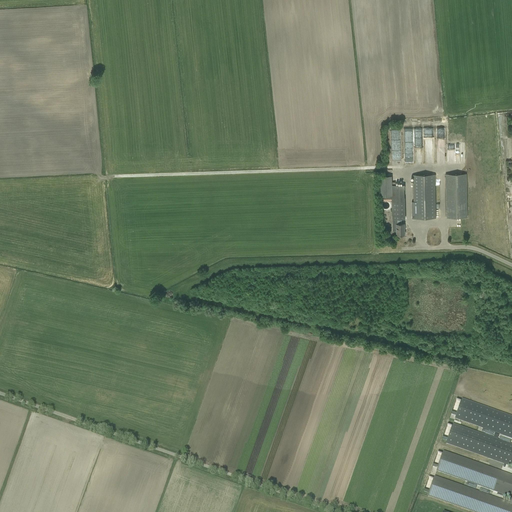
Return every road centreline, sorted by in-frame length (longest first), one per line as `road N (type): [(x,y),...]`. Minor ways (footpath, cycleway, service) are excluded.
road 1 (unclassified): [(336,511),(0,394)]
road 2 (unclassified): [(378,249),(469,246),(511,264)]
